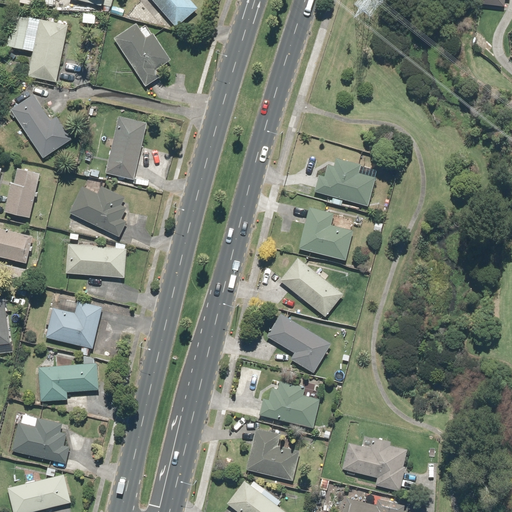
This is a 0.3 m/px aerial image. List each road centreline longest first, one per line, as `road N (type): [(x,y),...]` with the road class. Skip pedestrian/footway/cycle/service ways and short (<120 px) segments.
road 1 (primary): [(306,0),(255,169),(172,511)]
road 2 (primary): [(121,511),(253,5)]
